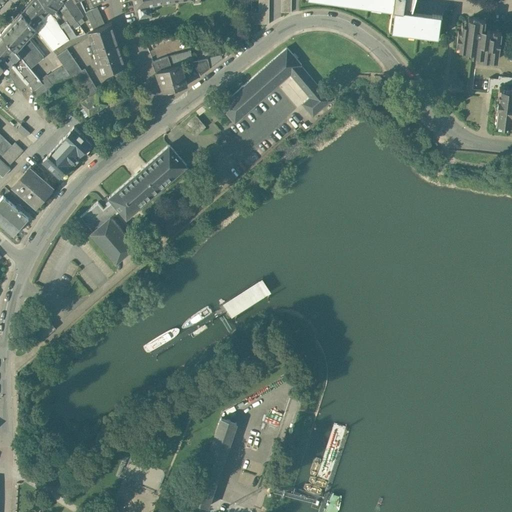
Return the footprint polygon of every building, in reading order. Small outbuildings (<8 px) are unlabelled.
[(40,0),(32,0),(22,11),(34,26),(49,10),(40,0)] [(62,0),(40,0),(49,10),(52,13),(55,10),(61,4),(63,1),(62,0)] [(83,16),(73,0),(62,0),(63,1),(68,8),(77,21),(83,16)] [(133,0),(135,9),(138,8),(140,16),(151,14),(149,5),(154,4),(153,0),(133,0)] [(283,0),(283,10),(294,10),(293,0),(283,0)] [(328,0),(411,11),(413,2),(404,1),(404,0),(328,0)] [(97,7),(85,12),(93,30),(104,25),(97,7)] [(77,21),(68,8),(62,12),(71,25),(72,24),(77,21)] [(52,13),(49,10),(34,26),(33,26),(35,28),(53,50),(68,40),(69,39),(60,26),(56,20),(52,14),(51,14),(52,13)] [(60,17),(55,10),(52,13),(52,14),(56,20),(60,17)] [(22,11),(1,34),(15,50),(27,37),(35,28),(33,26),(34,26),(22,11)] [(431,17),(391,11),(389,28),(439,35),(442,15),(432,13),(431,17)] [(479,18),(469,17),(468,23),(463,22),(461,30),(458,29),(456,43),(465,45),(464,48),(475,50),(474,53),(487,56),(487,57),(496,59),(501,31),(493,30),(493,28),(484,27),(485,19),(479,18)] [(67,22),(60,26),(69,39),(77,37),(67,22)] [(93,30),(88,32),(102,74),(113,70),(125,66),(119,45),(118,45),(110,23),(104,25),(93,30)] [(1,34),(0,35),(0,62),(4,67),(5,67),(8,64),(10,66),(11,65),(14,62),(12,60),(15,56),(17,58),(19,56),(15,50),(1,34)] [(43,57),(27,37),(15,50),(19,56),(26,63),(30,68),(43,57)] [(301,63),(287,47),(220,105),(234,121),(290,73),(298,82),(308,73),(300,64),(301,63)] [(66,48),(57,55),(63,65),(71,76),(75,73),(81,70),(66,48)] [(190,50),(168,56),(172,67),(180,65),(191,62),(193,62),(192,55),(191,55),(190,50)] [(217,55),(207,58),(209,67),(222,57),(217,55)] [(168,56),(153,61),(156,71),(172,67),(168,56)] [(209,67),(207,58),(193,62),(191,62),(200,74),(209,67)] [(30,68),(26,63),(18,70),(35,90),(42,83),(30,68)] [(27,85),(11,65),(10,66),(8,64),(5,67),(5,68),(20,90),(27,85)] [(63,65),(47,75),(55,85),(71,76),(63,65)] [(180,65),(156,71),(164,91),(185,85),(180,65)] [(125,66),(113,70),(117,80),(128,74),(125,66)] [(98,92),(84,68),(81,70),(75,73),(89,96),(98,92)] [(308,73),(298,82),(310,95),(302,102),(313,114),(330,98),(308,73)] [(47,75),(46,75),(40,80),(42,83),(48,90),(55,85),(47,75)] [(35,90),(32,91),(38,98),(48,90),(42,83),(35,90)] [(511,86),(499,85),(495,118),(511,120),(511,86)] [(98,92),(89,96),(81,102),(89,115),(106,104),(99,91),(98,92)] [(196,110),(186,119),(195,129),(205,121),(196,110)] [(30,133),(21,125),(17,129),(26,137),(30,133)] [(74,127),(39,165),(47,173),(52,168),(60,175),(80,154),(91,142),(74,127)] [(11,145),(0,134),(0,154),(1,156),(11,145)] [(11,145),(1,156),(10,164),(23,150),(14,142),(11,145)] [(169,144),(139,170),(156,189),(186,163),(181,158),(184,156),(173,143),(170,145),(169,144)] [(10,169),(2,161),(0,162),(0,173),(3,177),(10,169)] [(44,171),(36,164),(32,168),(41,176),(44,171)] [(32,168),(30,167),(14,186),(25,196),(24,196),(34,204),(51,185),(41,176),(32,168)] [(126,215),(156,189),(139,170),(109,196),(112,199),(103,207),(98,201),(81,216),(93,230),(91,232),(116,260),(135,243),(111,216),(120,208),(126,215)] [(28,217),(3,195),(0,198),(0,223),(13,235),(28,217)] [(44,316),(31,326),(42,339),(54,328),(44,316)] [(316,403),(319,404),(322,396),(309,390),(301,409),(312,413),(316,403)] [(221,415),(206,459),(221,464),(236,421),(221,415)] [(201,503),(208,505),(219,472),(204,467),(192,500),(201,503)]
